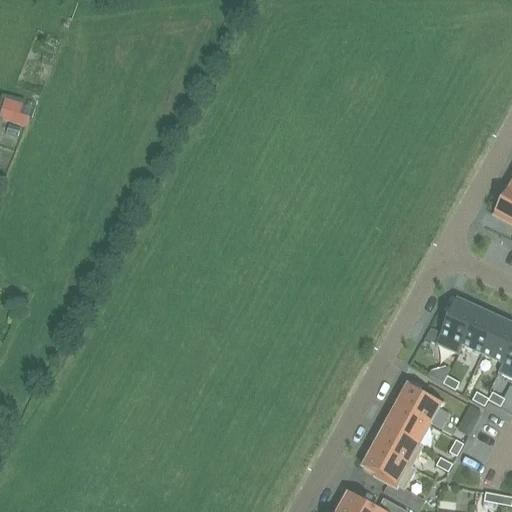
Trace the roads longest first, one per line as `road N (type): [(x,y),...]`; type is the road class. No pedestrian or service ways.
road 1 (residential): [(446,250),(306,511)]
road 2 (residential): [(511,135),(446,250)]
